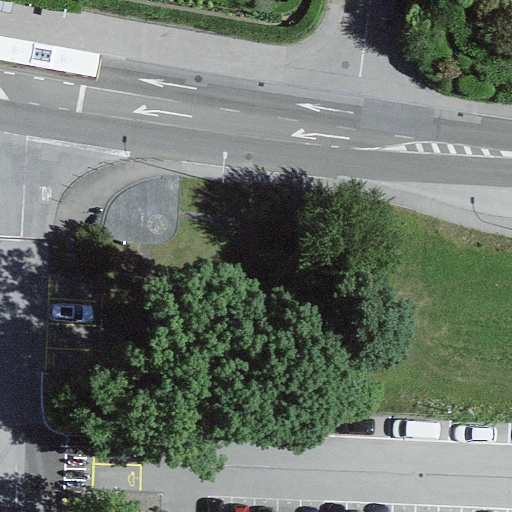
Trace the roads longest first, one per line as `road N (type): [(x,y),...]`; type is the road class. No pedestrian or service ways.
road 1 (tertiary): [(347,143),(0,85)]
road 2 (tertiary): [(511,157),(347,143)]
road 3 (residential): [(366,0),(347,143)]
